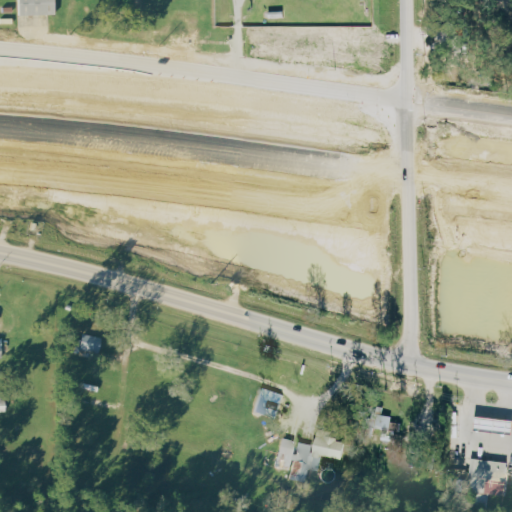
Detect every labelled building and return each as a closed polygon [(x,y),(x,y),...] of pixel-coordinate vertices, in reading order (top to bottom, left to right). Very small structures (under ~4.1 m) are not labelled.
[(56,15),(55,0),(20,0),(21,16),(56,15)] [(99,359),(103,338),(81,334),(77,355),(99,359)] [(0,412),(8,412),(5,392),(0,392),(0,412)] [(394,416),(366,415),(365,428),(393,430),(394,416)] [(283,439),(277,468),(293,471),(291,479),(308,483),(311,469),(320,470),(323,455),(343,459),(347,438),(318,432),(316,445),(299,442),(283,439)] [(477,493),(476,505),(488,506),(489,495),(507,497),(510,462),(474,458),(470,492),(477,493)]
